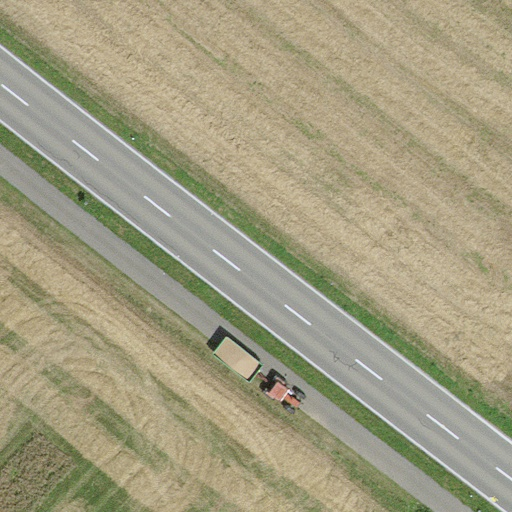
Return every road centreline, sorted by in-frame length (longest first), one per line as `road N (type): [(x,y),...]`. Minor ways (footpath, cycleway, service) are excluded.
road 1 (tertiary): [(511,480),(0,88)]
road 2 (track): [(452,511),(0,150)]
